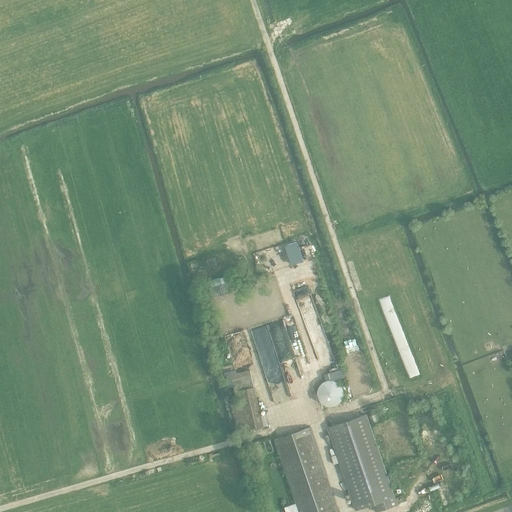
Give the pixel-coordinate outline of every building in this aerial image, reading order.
[(219,277),(209,281),(211,288),(209,288),(212,298),(228,292),(229,287),(236,285),(233,274),(219,279),(219,277)] [(236,370),(224,373),(227,388),(233,386),(237,401),(230,403),(236,432),(253,429),(264,426),(250,370),(236,373),(236,370)] [(347,391),(347,388),(347,385),(346,383),(345,380),(343,379),(341,377),(339,376),(334,374),(330,374),(328,375),(325,376),(323,378),(322,380),(320,382),(319,385),(319,388),(319,391),(320,394),(321,396),(323,399),(325,400),(327,402),(330,402),(333,403),(336,402),(338,402),(341,400),(343,399),(344,397),(346,394),(347,391)] [(366,415),(328,428),(356,510),(373,504),(376,511),(397,505),(366,415)] [(338,511),(310,427),(275,439),(300,511),(299,511),(338,511)]
